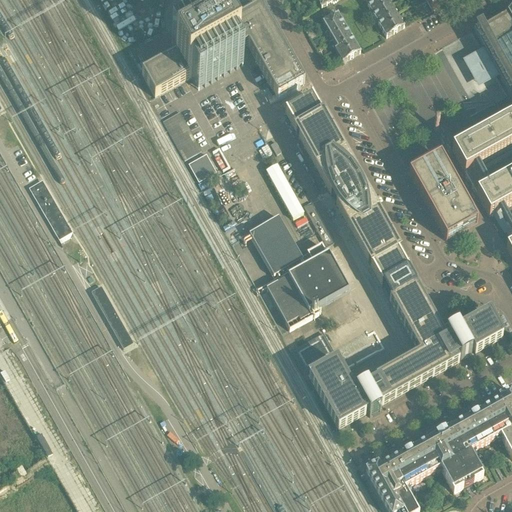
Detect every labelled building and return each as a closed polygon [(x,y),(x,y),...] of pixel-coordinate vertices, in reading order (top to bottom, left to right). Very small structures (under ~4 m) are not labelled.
[(329,5),(326,0),(315,0),(321,8),(321,9),(321,10),(322,9),(326,6),(326,7),(329,5)] [(368,7),(368,8),(382,0),(364,0),(365,0),(364,0),(364,1),(368,7)] [(373,16),(373,17),(391,6),(386,0),(382,0),(368,8),(370,11),(370,10),(373,16)] [(424,0),(432,13),(455,0),(424,0)] [(378,25),(396,15),(391,6),(373,17),(375,20),(378,25)] [(175,57),(150,71),(142,76),(155,99),(189,80),(191,79),(198,92),(243,66),(236,54),(248,48),(277,101),(304,86),(261,9),(225,29),(223,30),(216,18),(171,43),(178,56),(175,57)] [(511,12),(507,15),(507,16),(483,30),(481,28),(472,33),(485,56),(470,65),(474,74),(480,84),(495,75),(511,105),(511,118),(457,149),(457,150),(455,151),(452,152),(511,260),(511,12)] [(396,15),(378,25),(380,29),(383,33),(383,34),(386,38),(386,39),(387,39),(393,35),(397,33),(403,29),(403,30),(404,29),(403,28),(396,15)] [(323,25),(327,32),(342,23),(341,22),(338,17),(338,16),(337,16),(323,25)] [(331,39),(332,41),(347,32),(347,31),(343,26),(342,23),(327,32),(331,39)] [(332,41),(337,50),(352,41),(352,40),(349,35),(347,32),(332,41)] [(352,41),(337,50),(335,51),(343,65),(344,64),(350,60),(350,61),(353,59),(353,58),(359,55),(360,54),(360,53),(359,54),(357,49),(357,48),(356,48),(354,44),(352,41)] [(336,207),(376,278),(381,289),(408,274),(368,201),(367,202),(351,174),(352,173),(312,100),(285,115),(331,197),(337,206),(336,207)] [(216,174),(205,156),(187,166),(198,185),(216,174)] [(478,225),(444,165),(440,159),(439,159),(438,158),(409,174),(410,175),(409,176),(446,243),(478,225)] [(303,216),(281,165),(269,171),(291,222),(303,216)] [(29,191),(61,246),(67,255),(76,250),(70,241),(73,235),(43,183),(29,191)] [(301,210),(323,251),(331,246),(309,205),(301,210)] [(302,262),(278,220),(249,237),(274,279),(296,267),(299,273),(266,291),(289,333),(313,320),(314,322),(315,321),(314,320),(319,317),(319,316),(321,315),(321,314),(319,315),(316,312),(349,294),(328,257),(327,258),(321,248),(307,257),(308,259),(302,262)] [(447,344),(446,342),(416,288),(410,291),(389,303),(419,356),(368,384),(371,389),(368,390),(367,388),(356,394),(357,396),(355,398),(336,365),(309,380),(338,432),(365,417),(364,415),(367,413),(370,419),(381,413),(378,407),(380,406),(381,408),(459,365),(457,361),(459,359),(460,362),(472,355),(470,353),(473,352),(475,356),(502,341),(489,317),(462,332),(463,335),(461,336),(458,330),(455,332),(455,331),(454,331),(454,330),(453,330),(452,330),(451,330),(450,331),(449,331),(449,332),(448,333),(448,334),(449,335),(446,337),(450,342),(447,344)] [(134,345),(134,344),(103,289),(102,289),(101,289),(93,294),(93,295),(124,350),(125,350),(134,345)] [(292,353),(304,375),(335,358),(322,336),(292,353)] [(413,452),(401,459),(406,469),(408,471),(397,478),(405,492),(405,491),(440,472),(454,496),(463,490),(462,488),(472,483),(473,485),(483,479),(470,455),(500,439),(511,460),(511,396),(510,393),(509,394),(508,394),(507,394),(506,394),(505,394),(504,395),(503,395),(502,396),(501,397),(500,398),(500,399),(499,400),(501,403),(480,415),(468,422),(451,431),(447,424),(445,424),(446,425),(438,429),(438,428),(438,429),(435,431),(434,431),(427,435),(425,436),(426,437),(430,443),(413,452)] [(406,469),(401,459),(389,465),(384,468),(379,471),(378,469),(378,468),(377,467),(376,468),(375,468),(374,468),(373,468),(372,468),(371,468),(370,469),(369,469),(368,470),(368,471),(368,472),(366,473),(366,474),(387,511),(416,511),(405,491),(405,492),(397,478),(408,471),(406,469)]
